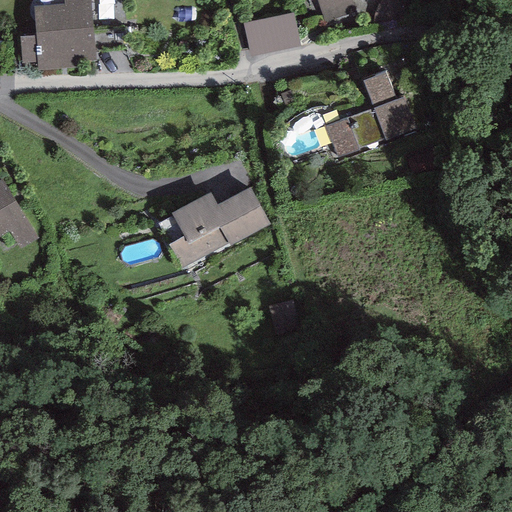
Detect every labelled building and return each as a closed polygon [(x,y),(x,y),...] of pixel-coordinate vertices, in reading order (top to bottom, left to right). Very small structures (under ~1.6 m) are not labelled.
[(92,70),(86,0),(59,0),(60,6),(28,8),(33,74),(92,70)] [(297,48),(291,16),(242,26),(248,57),(297,48)] [(386,74),(361,83),(371,109),(325,126),(337,159),(415,130),(404,98),(396,101),(386,74)] [(210,209),(206,199),(166,219),(185,255),(219,238),(226,251),(267,230),(247,190),(210,209)] [(0,261),(31,242),(0,192),(0,261)]
